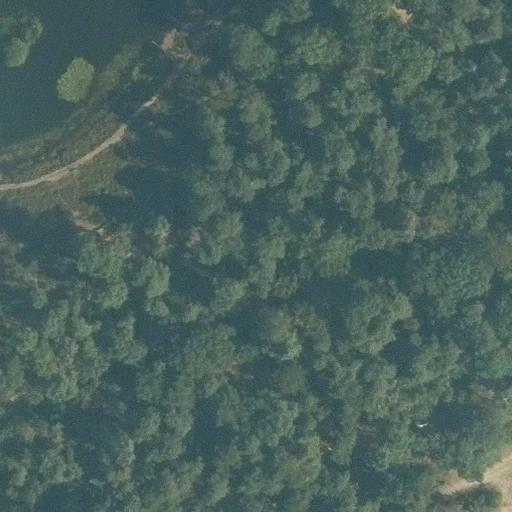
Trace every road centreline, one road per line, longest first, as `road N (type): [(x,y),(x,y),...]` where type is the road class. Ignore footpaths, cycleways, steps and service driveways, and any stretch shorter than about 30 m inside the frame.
road 1 (track): [(368,256),(0,408)]
road 2 (unknown): [(368,256),(418,337),(511,403)]
road 3 (track): [(511,238),(368,256)]
